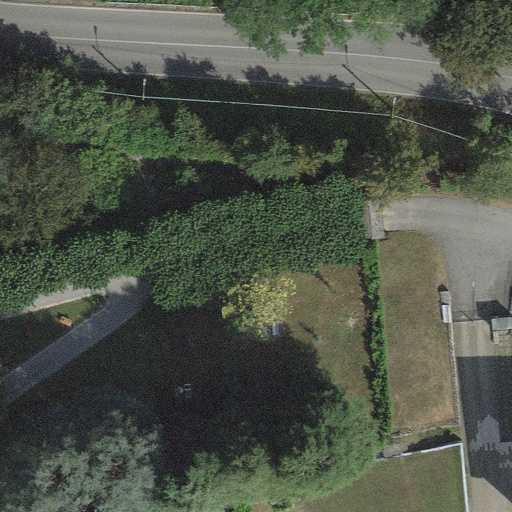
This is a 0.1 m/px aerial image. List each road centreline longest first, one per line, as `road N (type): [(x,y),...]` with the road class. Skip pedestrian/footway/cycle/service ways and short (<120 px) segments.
road 1 (unknown): [(0,316),(70,307),(314,246),(511,240)]
road 2 (secondary): [(0,26),(488,72),(511,82)]
road 3 (unknown): [(0,429),(238,263)]
